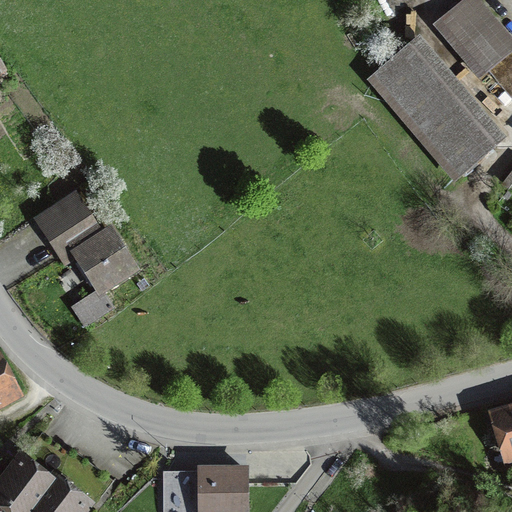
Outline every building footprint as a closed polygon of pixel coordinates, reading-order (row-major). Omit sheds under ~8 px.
[(511,49),(474,2),(433,35),(476,88),(511,59),(511,49)] [(503,150),(416,47),(365,89),(452,192),(503,150)] [(76,199),(32,227),(60,270),(70,263),(97,305),(139,277),(108,230),(99,236),(76,199)] [(0,404),(24,392),(0,345),(0,404)] [(511,421),(488,428),(500,472),(511,468),(511,421)] [(0,509),(4,511),(30,511),(51,482),(19,460),(0,486),(0,509)] [(245,511),(246,478),(193,477),(192,511),(245,511)] [(51,482),(30,511),(88,511),(90,509),(51,482)]
